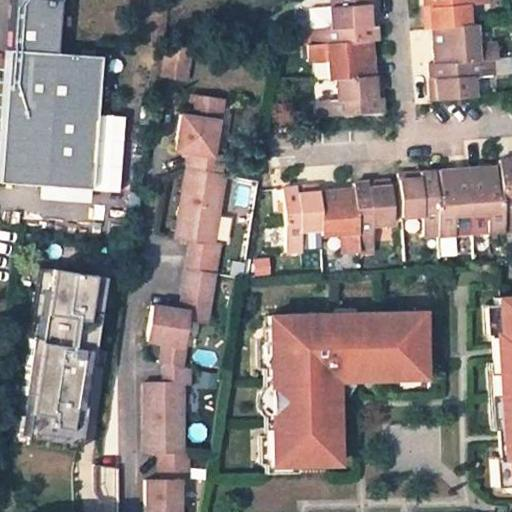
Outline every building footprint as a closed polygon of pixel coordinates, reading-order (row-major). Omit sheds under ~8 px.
[(1,0),(0,25),(0,178),(80,184),(90,53),(47,50),(50,0),(1,0)] [(485,4),(485,0),(423,0),(425,30),(431,30),(433,63),(428,64),(430,100),(473,98),(471,76),(498,75),(496,43),(475,44),(474,23),(468,24),(467,5),(485,4)] [(373,4),(329,7),(330,28),(310,29),(311,44),(306,44),(307,61),(326,60),(327,80),(334,80),(336,99),(317,100),(319,116),(380,112),(378,75),(372,76),(371,42),(375,41),(373,4)] [(158,78),(185,82),(190,49),(163,44),(158,78)] [(188,152),(185,168),(220,173),(222,157),(210,155),(216,121),(219,122),(222,100),(190,95),(187,116),(180,114),(174,150),(188,152)] [(397,173),(400,215),(421,214),(422,236),(453,234),(452,214),(484,212),(487,232),(503,231),(503,224),(511,222),(511,158),(497,159),(498,166),(466,167),(397,173)] [(220,173),(185,168),(174,238),(190,241),(186,269),(213,273),(218,244),(212,243),(223,174),(220,173)] [(371,226),(390,225),(387,180),(351,183),(351,188),(316,191),(317,186),(281,189),(286,252),(302,251),(301,230),(320,228),(320,234),(340,233),(341,253),(358,252),(357,245),(373,244),(371,226)] [(303,231),(303,249),(320,249),(320,231),(303,231)] [(213,273),(186,269),(181,300),(188,302),(187,312),(152,306),(146,343),(163,345),(160,365),(163,366),(181,369),(184,348),(180,347),(185,320),(206,324),(213,273)] [(77,452),(82,416),(70,415),(85,312),(98,314),(103,278),(49,270),(39,339),(30,338),(22,395),(30,396),(23,444),(77,452)] [(504,455),(506,490),(511,489),(511,294),(494,296),(497,331),(492,331),(494,371),(499,371),(502,415),(497,415),(499,455),(504,455)] [(268,316),(272,461),(338,459),(336,381),(343,378),(396,377),(395,366),(423,365),(421,310),(350,313),(345,319),(334,320),(334,314),(268,316)] [(70,415),(82,416),(98,314),(85,312),(70,415)] [(395,366),(396,377),(424,376),(423,365),(395,366)] [(181,369),(163,366),(163,384),(143,384),(143,454),(181,454),(181,385),(188,385),(188,370),(181,369)] [(186,455),(159,455),(158,481),(144,481),(144,511),(177,511),(178,482),(186,482),(186,455)] [(88,468),(88,501),(116,501),(117,468),(88,468)]
